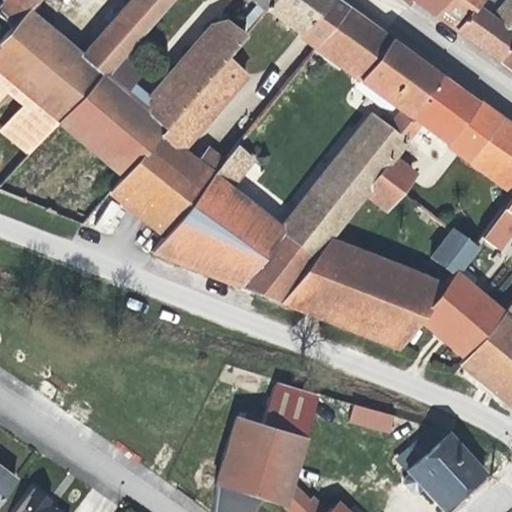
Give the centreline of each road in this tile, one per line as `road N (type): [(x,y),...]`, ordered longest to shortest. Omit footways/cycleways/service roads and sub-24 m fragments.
road 1 (residential): [(0,224),(511,429)]
road 2 (residential): [(0,401),(163,511)]
road 3 (tertiary): [(370,0),(511,99)]
